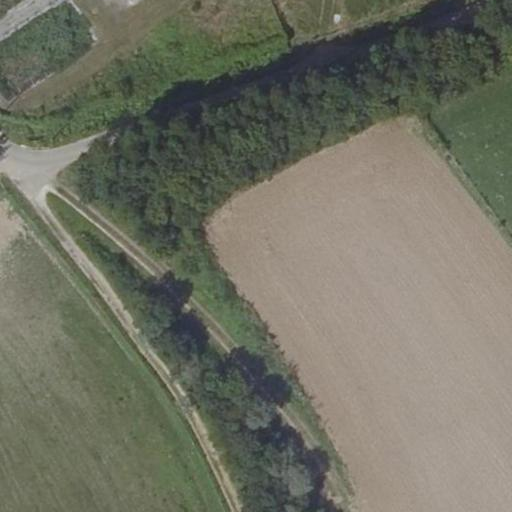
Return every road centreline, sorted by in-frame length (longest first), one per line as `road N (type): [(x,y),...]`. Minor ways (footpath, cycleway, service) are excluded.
road 1 (unclassified): [(24,172),(491,0)]
road 2 (track): [(240,511),(208,434),(24,172)]
